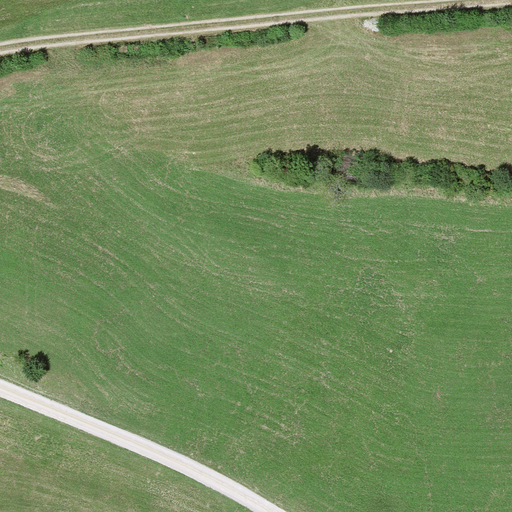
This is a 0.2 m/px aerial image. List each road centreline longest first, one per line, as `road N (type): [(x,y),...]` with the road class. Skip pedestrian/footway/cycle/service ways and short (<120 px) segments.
road 1 (track): [(0,49),(496,0)]
road 2 (track): [(262,511),(193,472),(0,390)]
